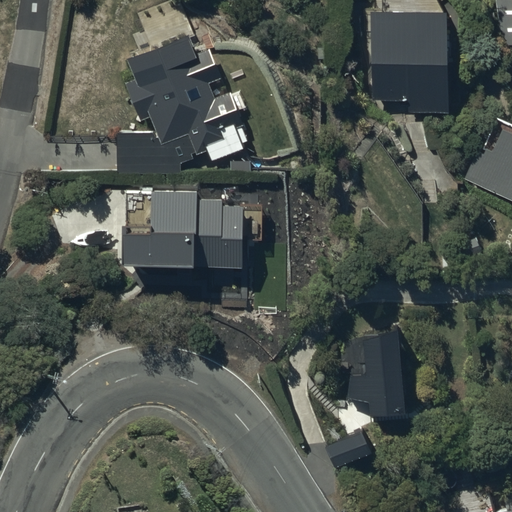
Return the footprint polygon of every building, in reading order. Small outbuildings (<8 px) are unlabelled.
[(511,0),(495,0),(502,45),(511,43),(511,0)] [(447,13),(369,13),(369,101),(407,101),(407,112),(446,112),(447,13)] [(189,33),(124,58),(132,79),(124,82),(140,122),(150,118),(155,131),(118,131),(118,172),(179,172),(179,164),(194,158),(193,156),(231,141),(189,33)] [(511,201),(511,132),(502,128),(492,151),(479,146),(464,179),(511,201)] [(122,190),(121,265),(241,267),(242,239),(248,239),(248,223),(242,223),(242,206),(222,206),(222,200),(196,200),(196,193),(150,192),(150,190),(122,190)] [(399,394),(391,313),(362,316),(367,368),(346,371),(349,400),(399,394)] [(360,426),(325,441),(334,460),(368,445),(360,426)] [(511,511),(511,494),(511,495),(511,499),(505,501),(506,511),(498,511),(511,511)]
